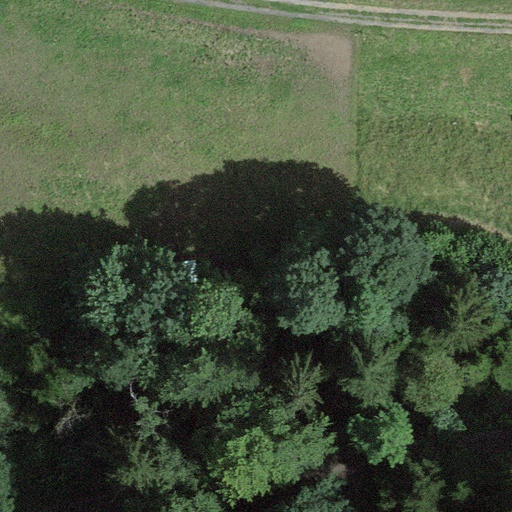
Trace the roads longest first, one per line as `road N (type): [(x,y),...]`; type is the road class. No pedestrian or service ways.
road 1 (track): [(44,511),(153,476),(511,440)]
road 2 (track): [(511,23),(303,16),(208,0)]
